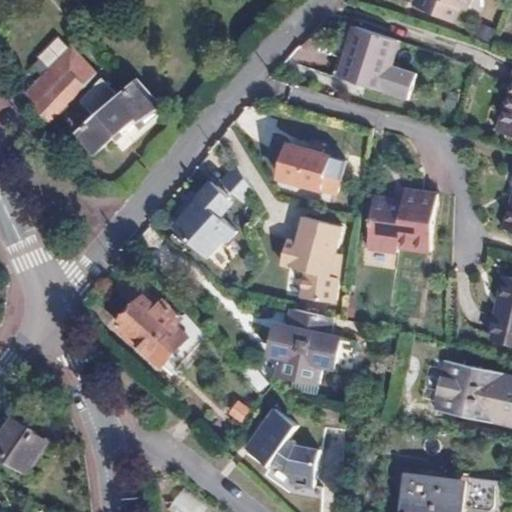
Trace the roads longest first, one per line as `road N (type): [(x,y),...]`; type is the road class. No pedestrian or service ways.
road 1 (residential): [(248,83),(435,153),(450,172),(465,258)]
road 2 (residential): [(54,309),(248,83)]
road 3 (residential): [(112,451),(194,454),(262,511)]
road 4 (residential): [(112,451),(54,309)]
road 5 (residential): [(54,309),(0,197)]
